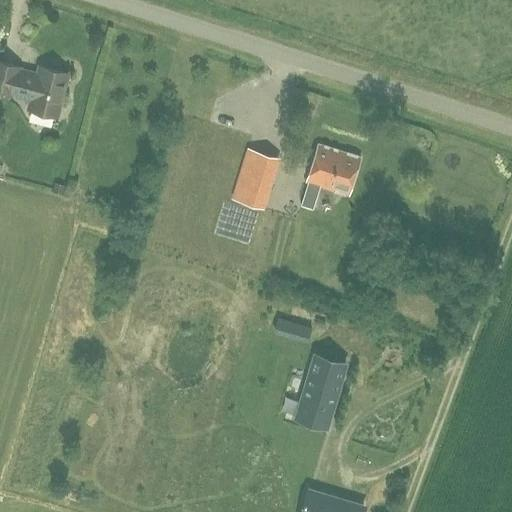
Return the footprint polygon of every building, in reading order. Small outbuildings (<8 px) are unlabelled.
[(12,94),(13,95),(12,97),(29,101),(26,110),(54,117),(67,73),(41,66),(38,76),(29,74),(29,72),(19,70),(20,67),(0,61),(0,92),(12,96),(12,94)] [(308,182),(301,205),(314,208),(321,186),(349,195),(361,157),(319,143),(307,181),(308,182)] [(243,168),(233,197),(260,206),(269,177),(275,158),(249,150),(243,168)] [(377,262),(364,257),(358,275),(371,279),(377,262)] [(305,401),(300,418),(314,422),(314,423),(315,423),(325,426),(326,427),(337,390),(338,390),(338,389),(337,388),(339,380),(340,381),(341,379),(340,379),(345,363),(343,362),(343,363),(333,360),(332,359),(332,360),(327,358),(326,357),(326,358),(316,355),(316,354),(315,354),(301,399),(305,401)] [(307,493),(300,511),(317,511),(322,497),(307,493)]
